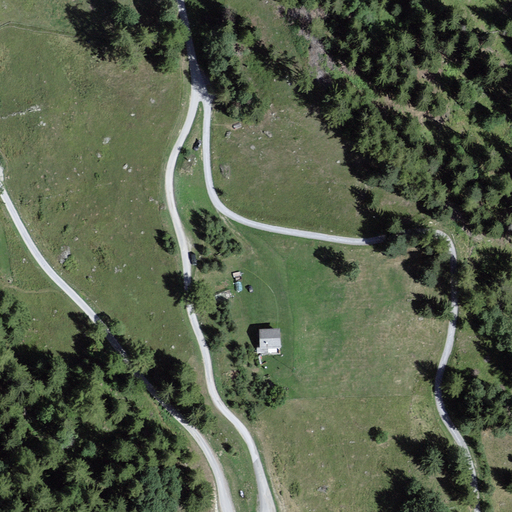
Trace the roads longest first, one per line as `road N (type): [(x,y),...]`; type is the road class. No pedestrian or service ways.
road 1 (unclassified): [(199,79),(207,160),(216,198),(231,218),(314,240),(440,244),(454,263),(459,294),(440,386),(444,415),(472,466),(477,511)]
road 2 (unclassified): [(263,511),(253,448),(211,398),(167,183),(199,79)]
road 3 (unclassified): [(227,511),(198,441),(41,265),(0,189)]
